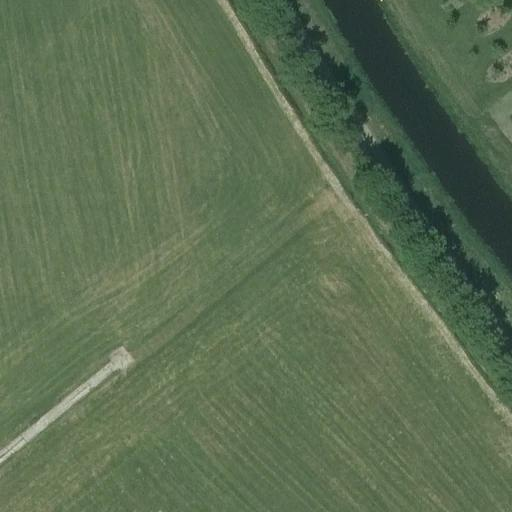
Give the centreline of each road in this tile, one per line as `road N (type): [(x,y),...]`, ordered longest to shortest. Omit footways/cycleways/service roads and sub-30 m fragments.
road 1 (unclassified): [(511,357),(272,0)]
road 2 (track): [(0,459),(122,359)]
